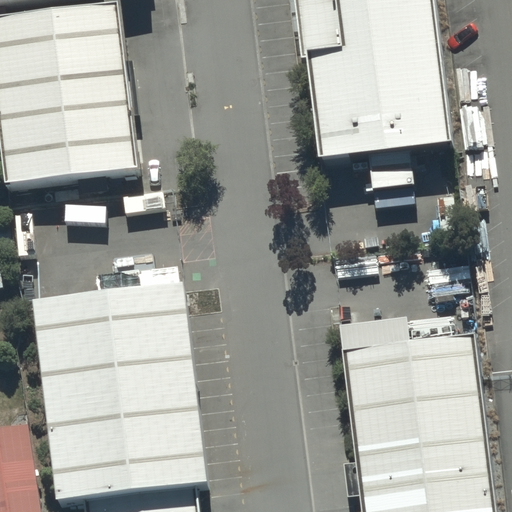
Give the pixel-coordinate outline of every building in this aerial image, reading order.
[(429,0),(295,0),(318,165),(449,148),(429,0)] [(117,8),(0,20),(0,137),(7,202),(136,188),(117,8)] [(186,308),(38,322),(56,511),(194,511),(194,507),(206,506),(186,308)] [(405,328),(338,336),(359,511),(489,511),(470,346),(408,353),(405,328)] [(0,511),(35,511),(25,433),(0,436),(0,511)]
